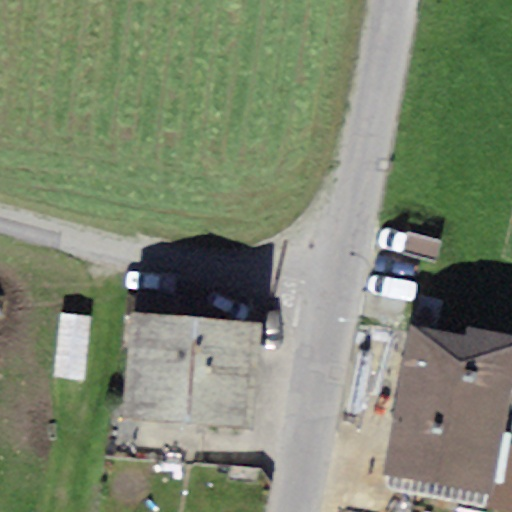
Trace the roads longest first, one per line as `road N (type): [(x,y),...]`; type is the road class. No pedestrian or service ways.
road 1 (residential): [(0,222),(336,299)]
road 2 (residential): [(336,299),(396,0)]
road 3 (residential): [(295,511),(336,299)]
